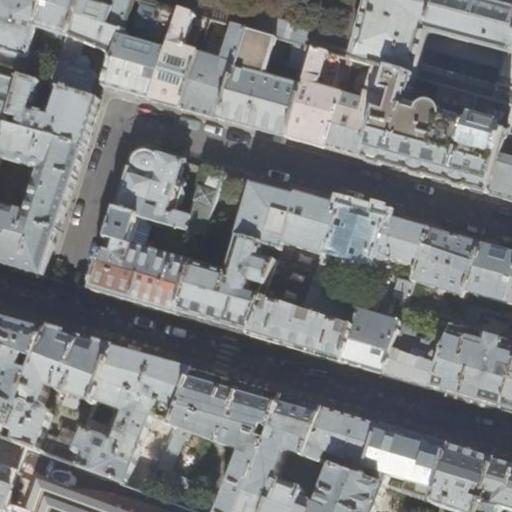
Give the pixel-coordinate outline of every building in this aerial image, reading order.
[(0,0),(0,64),(27,72),(28,72),(40,29),(71,38),(82,0),(0,0)] [(82,0),(71,38),(56,88),(63,91),(92,99),(94,91),(98,76),(91,73),(94,62),(94,60),(92,57),(89,55),(86,55),(83,56),(82,58),(87,42),(117,51),(123,31),(133,0),(82,0)] [(142,0),(161,5),(182,11),(184,0),(142,0)] [(355,58),(354,60),(377,66),(393,71),(419,78),(443,85),(511,104),(511,0),(371,0),(359,44),(358,44),(358,47),(359,47),(356,58),(355,58)] [(182,11),(161,5),(159,12),(144,8),(138,28),(144,30),(143,36),(140,35),(137,43),(130,41),(132,34),(123,31),(117,51),(105,88),(130,95),(154,102),(183,11),(182,11)] [(213,20),(183,11),(154,102),(168,106),(187,111),(203,55),(202,55),(186,50),(191,30),(208,35),(213,20)] [(249,30),(307,46),(311,29),(251,13),(246,29),(249,30)] [(246,29),(213,20),(208,35),(231,42),(226,61),(203,55),(187,111),(204,116),(221,120),(249,30),(246,29)] [(256,130),(289,139),(316,49),(307,46),(249,30),(221,120),(256,130)] [(342,57),(316,49),(289,139),(309,145),(328,150),(344,95),(333,91),(342,57)] [(25,79),(27,72),(0,64),(0,150),(4,152),(11,128),(24,79),(25,79)] [(368,161),(393,71),(377,66),(367,101),(344,95),(328,150),(348,156),(368,161)] [(412,105),(419,78),(393,71),(368,161),(431,179),(491,196),(509,132),(511,121),(511,104),(443,85),(437,106),(435,106),(434,104),(425,107),(424,109),(412,105)] [(101,102),(92,99),(63,91),(55,117),(35,112),(44,85),(25,79),(24,79),(11,128),(22,131),(25,121),(26,125),(29,126),(27,133),(86,150),(91,134),(101,102)] [(22,131),(11,128),(4,152),(2,159),(34,168),(32,175),(35,180),(41,182),(32,216),(0,206),(0,264),(10,267),(45,277),(70,198),(86,150),(27,133),(22,131)] [(511,132),(509,132),(491,196),(511,201),(511,132)] [(119,210),(120,210),(207,237),(208,232),(226,173),(209,168),(194,217),(180,214),(188,189),(190,188),(191,185),(191,183),(190,180),(187,178),(185,177),(189,162),(180,160),(161,155),(158,156),(156,154),(151,152),(146,152),(142,153),(138,156),(135,160),(134,165),(134,168),(131,169),(119,210)] [(257,182),(243,241),(285,253),(268,301),(309,314),(344,206),(318,199),(271,185),(257,182)] [(370,213),(344,206),(309,314),(356,331),(365,304),(329,292),(339,263),(340,264),(344,272),(355,275),(363,271),(365,265),(377,269),(378,265),(380,260),(381,256),(393,219),(370,213)] [(135,303),(182,317),(198,265),(207,237),(120,210),(94,292),(135,303)] [(408,223),(393,219),(381,256),(380,260),(380,262),(383,267),(387,268),(391,267),(393,266),(394,262),(421,269),(435,231),(428,229),(408,223)] [(459,238),(435,231),(421,269),(419,277),(402,325),(453,340),(465,305),(469,294),(485,245),(459,238)] [(232,274),(198,265),(182,317),(215,327),(251,337),(268,301),(285,253),(243,241),(241,241),(232,274)] [(511,252),(506,251),(485,245),(469,294),(510,306),(511,299),(511,252)] [(383,267),(378,265),(377,269),(365,304),(356,331),(345,365),(365,370),(374,373),(385,376),(402,325),(419,277),(387,268),(383,267)] [(356,331),(309,314),(268,301),(251,337),(298,351),(345,365),(356,331)] [(482,310),(471,306),(465,305),(453,340),(435,391),(471,401),(505,411),(511,391),(511,345),(474,334),(482,310)] [(24,322),(0,315),(0,375),(10,379),(0,406),(0,436),(1,437),(6,427),(15,430),(52,330),(24,322)] [(435,391),(453,340),(402,325),(385,376),(408,383),(435,391)] [(83,339),(52,330),(15,430),(15,431),(22,434),(19,444),(27,447),(72,464),(78,449),(83,435),(63,428),(59,438),(49,434),(55,416),(52,411),(45,408),(52,388),(68,394),(63,405),(75,409),(79,408),(82,399),(96,404),(97,402),(117,349),(83,339)] [(158,361),(117,349),(97,402),(117,410),(110,427),(90,419),(83,435),(78,449),(89,454),(82,468),(128,485),(154,419),(176,427),(196,372),(158,361)] [(241,385),(196,372),(176,427),(160,470),(165,472),(160,487),(187,498),(193,482),(172,474),(184,440),(189,441),(192,434),(246,453),(223,511),(244,511),(287,399),(241,385)] [(308,405),(287,399),(244,511),(301,511),(307,496),(309,492),(286,484),(290,475),(312,483),(320,462),(308,458),(326,410),(308,405)] [(352,418),(326,410),(308,458),(320,462),(324,464),(328,454),(337,457),(334,467),(335,467),(366,479),(382,427),(352,418)] [(419,437),(382,427),(366,479),(387,486),(436,504),(453,447),(419,437)] [(27,447),(13,488),(3,511),(199,511),(196,511),(187,507),(128,485),(82,468),(72,464),(27,447)] [(476,454),(453,447),(436,504),(436,505),(454,511),(483,511),(499,461),(476,454)] [(511,511),(511,464),(499,461),(483,511),(502,511),(503,510),(508,511),(511,511)] [(366,479),(335,467),(319,507),(316,506),(315,502),(313,498),(310,497),(307,496),(301,511),(376,511),(387,486),(366,479)] [(0,511),(2,511),(3,511),(13,488),(0,482),(0,511)] [(196,484),(187,507),(196,511),(205,487),(196,484)]
